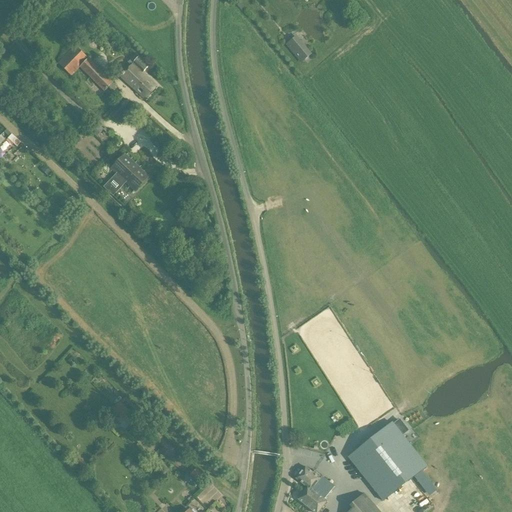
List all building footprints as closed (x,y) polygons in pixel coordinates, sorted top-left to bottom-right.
[(292,47),(290,49),(293,52),(302,62),(304,60),(310,55),(302,44),(299,41),(292,47)] [(104,91),(112,82),(75,45),(58,63),(71,76),(80,67),(104,91)] [(130,67),(120,77),(144,100),(157,87),(143,73),(149,66),(139,57),(136,54),(128,63),(130,67)] [(121,125),(132,114),(123,105),(112,117),(121,125)] [(148,176),(126,155),(115,167),(119,171),(107,184),(104,187),(113,196),(116,193),(125,183),(134,191),(148,176)] [(112,410),(122,420),(130,413),(120,402),(112,410)] [(427,467),(392,423),(348,458),(383,502),(427,467)] [(205,476),(196,467),(189,473),(198,482),(205,476)] [(307,488),(300,496),(298,500),(314,511),(318,511),(327,501),(325,499),(334,486),(321,477),(322,476),(314,471),(312,473),(304,467),(295,479),(307,488)] [(380,511),(377,508),(367,496),(364,494),(349,506),(352,509),(348,511),(380,511)]
